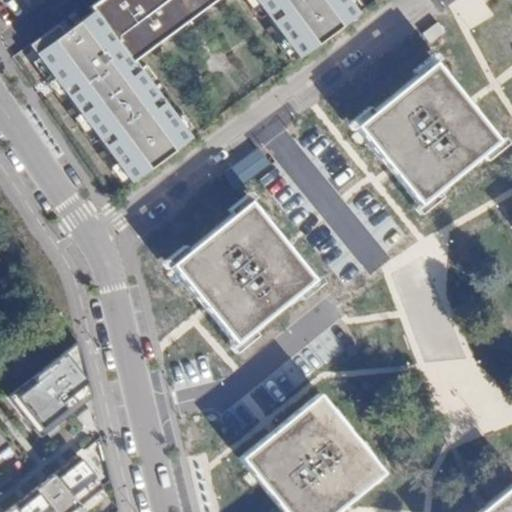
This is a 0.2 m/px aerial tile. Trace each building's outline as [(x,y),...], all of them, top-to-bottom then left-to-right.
[(36,60),(129,187),(192,143),(136,67),(226,0),(252,0),(296,63),(360,19),(346,0),(103,0),(91,9),(95,18),(36,60)] [(442,35),(435,25),(420,36),(428,46),(442,35)] [(435,61),(355,123),(391,169),(417,202),(497,140),(468,103),(435,61)] [(259,147),(233,167),(246,183),(272,163),(259,147)] [(253,202),(174,265),(209,308),(236,342),(315,279),(287,245),(253,202)] [(5,398),(39,443),(91,406),(76,344),(5,398)] [(338,511),(348,505),(382,477),(318,398),(277,431),(238,462),(278,511),(338,511)] [(0,457),(12,449),(0,434),(0,457)] [(81,511),(103,492),(77,458),(56,477),(81,511)] [(51,511),(79,511),(81,511),(56,477),(36,494),(51,511)] [(511,511),(511,484),(477,511),(511,511)] [(51,511),(36,494),(15,511),(51,511)]
